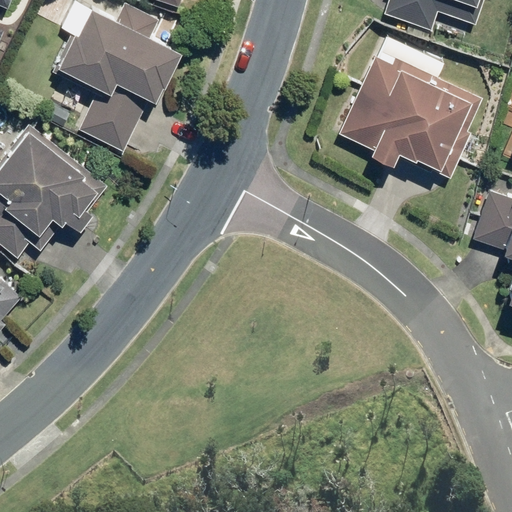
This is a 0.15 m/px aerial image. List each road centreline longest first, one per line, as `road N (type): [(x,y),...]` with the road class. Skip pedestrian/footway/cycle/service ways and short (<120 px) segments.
road 1 (residential): [(216,170),(412,298),(450,346),(482,421)]
road 2 (tertiary): [(0,431),(154,271),(216,170)]
road 3 (tertiary): [(216,170),(264,64),(282,0)]
